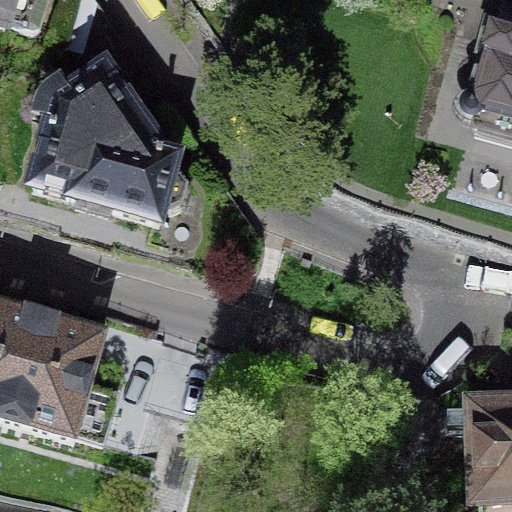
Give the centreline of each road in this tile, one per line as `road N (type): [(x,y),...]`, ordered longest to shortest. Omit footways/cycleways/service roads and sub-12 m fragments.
road 1 (residential): [(123,0),(269,202),(472,276)]
road 2 (residential): [(114,295),(392,371),(422,366),(445,348),(472,276)]
